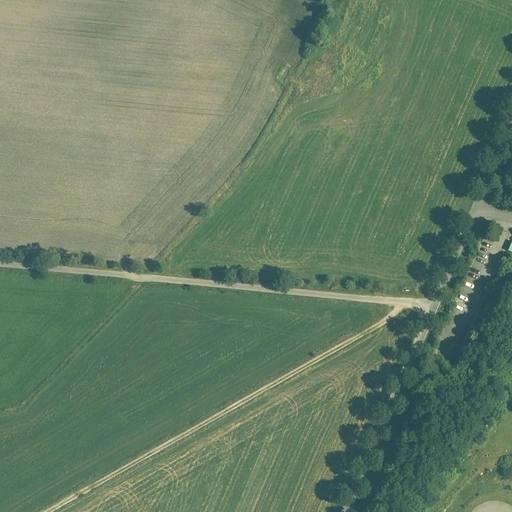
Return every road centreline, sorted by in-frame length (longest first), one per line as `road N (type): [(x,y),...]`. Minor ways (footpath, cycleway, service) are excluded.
road 1 (residential): [(0,264),(433,306)]
road 2 (track): [(51,511),(413,304)]
road 3 (residential): [(433,306),(342,511)]
road 4 (residential): [(511,116),(433,306)]
